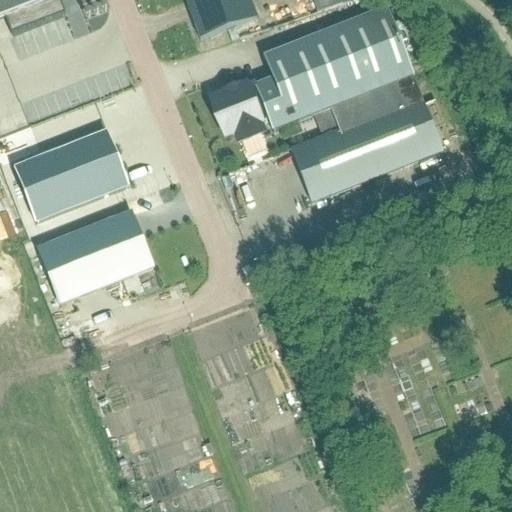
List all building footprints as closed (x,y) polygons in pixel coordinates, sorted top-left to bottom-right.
[(0,0),(0,13),(1,13),(8,30),(62,8),(58,0),(0,0)] [(255,0),(191,0),(207,41),(264,21),(255,0)] [(258,127),(268,123),(273,136),(332,112),(341,134),(421,102),(386,13),(263,61),(272,83),(255,90),(253,86),(210,103),(224,140),(235,136),(238,143),(261,134),(258,127)] [(247,38),(276,27),(273,20),(244,30),(247,38)] [(312,206),(442,156),(421,102),(341,134),(291,154),(312,206)] [(106,136),(14,172),(36,227),(128,191),(106,136)] [(153,214),(161,237),(173,233),(165,210),(153,214)] [(145,211),(52,247),(73,303),(166,267),(145,211)] [(171,266),(175,277),(199,269),(195,258),(171,266)] [(149,313),(175,305),(172,296),(146,304),(149,313)] [(362,476),(378,483),(381,475),(365,469),(362,476)]
